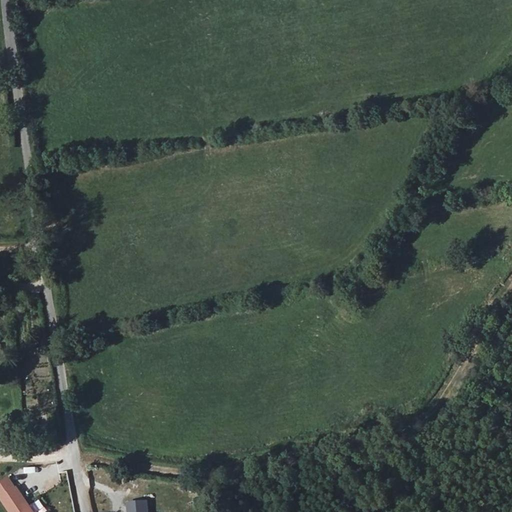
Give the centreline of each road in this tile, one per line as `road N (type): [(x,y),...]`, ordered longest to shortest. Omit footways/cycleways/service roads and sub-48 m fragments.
road 1 (track): [(511,288),(442,400),(398,430),(286,447),(225,469),(148,468),(72,450)]
road 2 (unclassified): [(7,0),(6,36),(86,511)]
